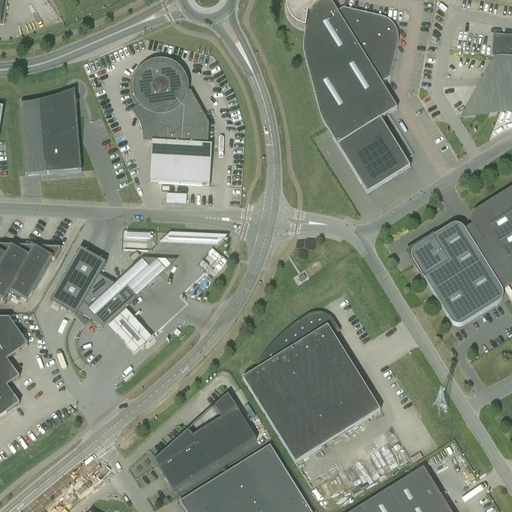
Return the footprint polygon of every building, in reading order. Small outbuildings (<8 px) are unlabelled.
[(302,30),(304,30),(305,30),(303,42),(303,44),(303,46),(303,49),(303,51),(303,53),(304,55),(321,119),(328,131),(370,197),(417,165),(386,116),(397,109),(381,84),(389,79),(397,44),(398,42),(398,41),(398,39),(398,38),(398,37),(398,35),(397,34),(397,33),(396,31),(396,30),(395,29),(394,27),(393,25),(392,24),(390,23),(389,22),(388,21),(386,20),(385,19),(382,18),(343,9),(337,13),(328,0),(287,0),(287,1),(287,3),(286,4),(286,6),(286,7),(286,8),(286,10),(286,12),(287,14),(287,15),(287,16),(288,18),(289,19),(289,20),(290,21),(291,23),(293,24),(294,26),(296,27),(298,28),(300,29),(302,30)] [(511,36),(493,35),(491,57),(499,58),(469,114),(511,107),(511,36)] [(173,68),(171,67),(169,66),(167,66),(164,65),(163,65),(161,65),(160,65),(158,65),(156,65),(154,65),(153,66),(151,66),(150,67),(148,68),(146,69),(142,65),(140,67),(138,69),(136,71),(135,73),(133,75),(133,76),(132,79),(131,81),(130,83),(130,84),(130,86),(130,87),(130,89),(130,90),(130,92),(130,94),(130,95),(131,97),(131,99),(132,100),(133,102),(133,104),(135,106),(136,108),(137,109),(138,110),(142,106),(143,107),(145,109),(146,110),(147,111),(149,112),(151,113),(153,113),(155,114),(154,124),(151,124),(150,130),(154,130),(153,143),(152,142),(149,183),(163,184),(209,187),(209,186),(212,146),(208,146),(209,125),(191,93),(185,92),(185,91),(185,90),(185,89),(185,87),(185,86),(185,84),(184,83),(184,82),(184,81),(183,79),(182,77),(181,76),(180,75),(179,73),(178,72),(177,71),(176,70),(174,69),(173,68)] [(66,96),(65,94),(63,94),(63,96),(64,97),(53,101),(42,103),(31,106),(27,106),(27,105),(19,106),(25,177),(81,172),(77,120),(76,120),(74,105),(76,105),(77,105),(77,102),(75,102),(73,102),(71,101),(70,100),(68,99),(68,98),(67,97),(66,96)] [(511,189),(475,212),(474,213),(473,214),(472,215),(471,217),(471,218),(471,219),(471,220),(470,221),(471,222),(471,223),(471,224),(471,225),(472,226),(464,231),(463,229),(462,229),(461,228),(460,227),(459,227),(458,227),(457,226),(456,226),(454,226),(454,227),(452,227),(451,227),(419,247),(420,249),(411,255),(417,265),(414,267),(450,323),(451,324),(451,325),(452,326),(453,326),(454,327),(455,327),(456,327),(458,328),(459,328),(460,328),(461,327),(462,327),(463,327),(498,305),(499,304),(500,304),(500,303),(501,303),(501,302),(502,300),(502,299),(503,298),(503,297),(503,296),(503,294),(502,292),(501,291),(509,286),(511,290),(511,189)] [(207,238),(207,235),(123,232),(122,250),(147,250),(147,243),(186,244),(186,237),(207,238)] [(0,268),(12,248),(13,247),(9,247),(0,246),(0,268)] [(10,293),(35,249),(36,249),(36,248),(32,248),(22,247),(19,252),(12,248),(0,268),(0,299),(4,302),(10,293)] [(42,253),(35,249),(10,293),(27,303),(52,260),(54,261),(60,251),(60,250),(60,249),(59,249),(56,249),(45,249),(42,253)] [(102,327),(123,308),(124,309),(137,298),(127,288),(149,268),(146,264),(142,260),(115,285),(99,276),(106,265),(80,250),(50,303),(76,318),(83,304),(88,309),(87,310),(102,327)] [(210,250),(199,268),(216,278),(226,260),(210,250)] [(133,264),(140,258),(136,254),(129,260),(133,264)] [(129,312),(110,328),(135,357),(155,339),(129,312)] [(256,365),(259,370),(242,380),(294,463),(295,465),(380,412),(333,336),(340,332),(333,322),(326,316),(318,314),(312,314),(308,316),(292,327),(282,335),(267,351),(256,365)] [(0,418),(19,405),(6,387),(18,379),(6,361),(27,347),(9,320),(0,320),(0,418)] [(187,432),(154,462),(173,493),(256,442),(228,396),(214,408),(221,420),(193,438),(187,432)] [(310,511),(269,447),(179,503),(184,511),(310,511)] [(354,511),(449,511),(423,469),(354,511)]
